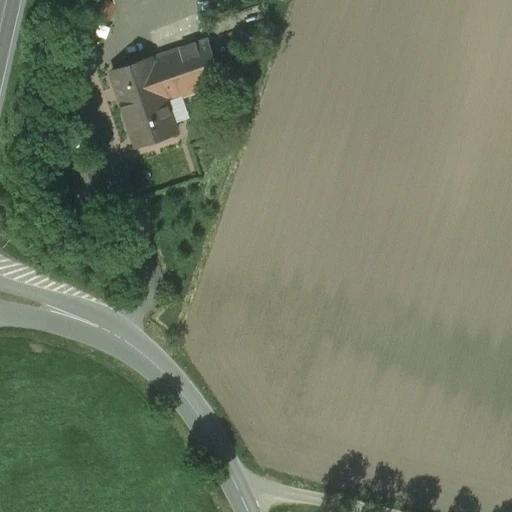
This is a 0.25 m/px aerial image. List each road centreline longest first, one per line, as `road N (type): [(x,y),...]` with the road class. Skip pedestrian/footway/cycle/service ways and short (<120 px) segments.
road 1 (tertiary): [(240,496),(202,420),(149,359),(103,329),(0,296)]
road 2 (unclassified): [(368,511),(291,492),(240,496)]
